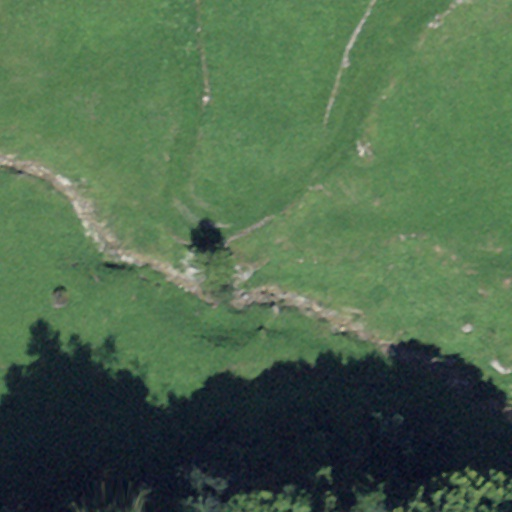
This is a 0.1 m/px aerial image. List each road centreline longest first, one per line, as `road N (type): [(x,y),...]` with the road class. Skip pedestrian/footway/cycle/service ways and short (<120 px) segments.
road 1 (track): [(438,0),(384,45),(317,170),(215,222),(184,207),(181,186),(192,117),(184,0)]
road 2 (track): [(344,126),(397,0)]
